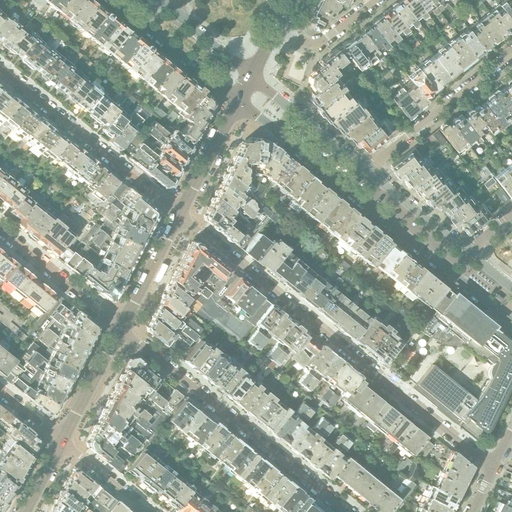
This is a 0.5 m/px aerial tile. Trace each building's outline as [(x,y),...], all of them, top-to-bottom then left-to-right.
[(56,11),(65,0),(47,0),(46,3),(56,11)] [(65,0),(56,11),(67,19),(82,0),(65,0)] [(77,28),(96,5),(95,4),(94,2),(93,1),(92,1),(90,0),(82,0),(67,19),(77,28)] [(315,0),(309,12),(310,15),(308,19),(309,21),(311,23),(310,25),(316,27),(317,26),(319,27),(322,26),(323,24),(324,25),(326,23),(327,21),(328,22),(333,18),(334,16),(332,15),(339,0),(349,5),(353,2),(348,0),(315,0)] [(429,19),(425,14),(414,0),(400,0),(399,1),(415,20),(419,17),(422,20),(424,19),(425,17),(428,20),(427,20),(431,25),(434,24),(430,19),(429,19)] [(435,14),(438,11),(431,2),(429,2),(427,0),(414,0),(425,14),(430,11),(432,13),(435,14)] [(443,0),(427,0),(429,2),(431,2),(438,11),(441,9),(441,6),(439,3),(443,0)] [(511,2),(510,0),(507,0),(500,6),(511,21),(511,2)] [(415,20),(399,1),(396,3),(394,3),(392,5),(391,7),(391,8),(406,27),(410,24),(413,27),(415,25),(418,28),(420,26),(415,20)] [(44,4),(43,6),(37,12),(40,15),(46,7),(44,4)] [(77,28),(88,37),(106,14),(104,10),(100,8),(96,5),(77,28)] [(511,21),(500,6),(490,14),(505,32),(508,29),(511,29),(511,28),(511,21)] [(411,33),(406,27),(391,8),(387,11),(385,11),(382,13),(382,15),(381,15),(396,34),(401,31),(406,38),(411,33)] [(0,39),(16,20),(18,17),(14,13),(12,16),(11,16),(8,21),(3,17),(0,20),(0,39)] [(51,24),(57,16),(54,13),(48,21),(51,24)] [(98,45),(117,22),(116,20),(113,17),(112,17),(110,17),(106,14),(88,37),(98,45)] [(490,14),(479,23),(494,43),(506,33),(505,32),(490,14)] [(402,42),(396,34),(381,15),(377,18),(376,19),(375,19),(374,20),(373,20),(373,21),(372,22),(372,23),(371,23),(389,45),(396,39),(400,43),(402,42)] [(7,50),(22,31),(24,28),(20,24),(20,23),(16,20),(0,39),(0,42),(2,44),(2,46),(7,50)] [(109,54),(128,31),(127,31),(126,28),(123,26),(121,25),(117,22),(98,45),(109,54)] [(389,45),(371,23),(367,26),(365,27),(363,29),(362,31),(361,31),(380,52),(387,47),(390,51),(392,49),(389,45)] [(493,41),(479,23),(469,31),(483,49),(484,48),(486,49),(489,47),(490,44),(493,41)] [(15,54),(18,57),(35,36),(35,35),(37,33),(40,29),(37,26),(34,30),(32,29),(30,32),(27,36),(22,31),(7,50),(12,55),(15,54)] [(109,54),(121,64),(139,41),(135,37),(134,35),(131,33),(129,32),(128,31),(109,54)] [(380,52),(361,31),(358,34),(355,34),(352,37),(351,39),(366,57),(370,62),(378,56),(380,57),(385,63),(387,62),(383,56),(380,52)] [(480,51),(483,49),(469,31),(459,38),(474,56),(475,58),(480,54),(480,51)] [(21,62),(26,66),(34,56),(44,44),(39,40),(39,39),(37,37),(39,35),(37,33),(35,35),(35,36),(18,57),(21,59),(21,62)] [(37,72),(59,45),(62,40),(59,37),(54,43),(53,43),(50,47),(49,47),(49,48),(44,44),(34,56),(26,66),(31,70),(34,70),(37,72)] [(474,56),(459,38),(448,47),(455,56),(454,56),(451,58),(458,68),(460,70),(465,66),(464,64),(467,61),(470,62),(475,58),(474,56)] [(370,62),(366,57),(351,39),(349,41),(348,41),(347,41),(346,41),(345,42),(344,42),(344,43),(343,43),(342,44),(342,45),(341,45),(341,46),(341,47),(347,56),(351,60),(359,69),(364,64),(365,66),(368,64),(372,69),(374,68),(370,62)] [(131,72),(150,49),(146,46),(145,44),(142,41),(139,41),(121,64),(131,72)] [(455,71),(458,68),(451,58),(454,56),(455,56),(448,47),(445,43),(439,48),(441,50),(434,56),(433,57),(450,78),(455,73),(455,71)] [(40,77),(45,81),(60,62),(55,58),(59,55),(58,54),(63,49),(59,45),(37,72),(40,75),(40,77)] [(312,87),(314,89),(333,74),(337,71),(334,67),(346,56),(347,56),(341,47),(340,48),(341,49),(338,51),(336,48),(330,53),(331,55),(328,57),(327,55),(321,60),(322,62),(316,68),(318,70),(313,73),(312,75),(312,83),(312,87)] [(135,89),(142,81),(161,57),(157,54),(154,51),(150,49),(131,72),(138,77),(136,80),(138,81),(133,87),(135,89)] [(142,81),(152,89),(171,66),(167,63),(166,61),(166,60),(164,59),(163,59),(162,58),(161,57),(142,81)] [(445,82),(450,78),(433,57),(425,63),(420,57),(418,58),(423,64),(418,68),(425,78),(430,74),(439,84),(442,81),(445,82)] [(56,87),(71,68),(73,66),(68,62),(65,66),(60,62),(45,81),(50,85),(53,85),(56,87)] [(103,63),(99,68),(110,77),(114,72),(103,63)] [(152,89),(163,97),(181,74),(171,66),(152,89)] [(65,95),(82,75),(77,71),(75,73),(71,70),(71,69),(71,68),(56,87),(54,89),(60,93),(62,93),(65,95)] [(413,81),(412,81),(424,97),(430,93),(430,91),(433,88),(435,90),(440,86),(439,84),(430,74),(425,78),(418,68),(409,75),(413,81)] [(163,97),(173,106),(192,83),(188,79),(185,76),(182,74),(181,74),(163,97)] [(313,103),(317,109),(342,88),(343,89),(351,82),(356,79),(354,77),(350,80),(349,80),(342,85),(333,74),(314,89),(313,91),(311,93),(310,97),(314,102),(313,103)] [(74,105),(90,85),(85,81),(86,79),(82,75),(65,95),(69,98),(69,100),(74,105)] [(511,79),(507,82),(507,85),(502,88),(511,99),(511,79)] [(82,108),(85,111),(101,91),(103,89),(93,81),(90,85),(74,105),(79,109),(82,108)] [(402,89),(418,108),(420,108),(423,106),(423,104),(424,103),(423,102),(425,100),(425,99),(424,97),(412,81),(402,89)] [(173,106),(184,114),(202,93),(204,91),(199,88),(196,85),(192,83),(173,106)] [(0,105),(8,95),(5,93),(5,90),(0,85),(0,105)] [(342,88),(317,109),(317,112),(320,116),(323,116),(328,122),(329,121),(356,99),(361,95),(359,93),(351,99),(343,89),(342,88)] [(511,99),(502,88),(498,92),(496,91),(492,94),(510,116),(511,114),(511,99)] [(413,112),(418,108),(402,89),(398,92),(399,95),(393,100),(398,107),(408,119),(408,118),(410,118),(413,116),(414,114),(413,112)] [(93,120),(109,100),(104,97),(106,95),(101,91),(85,111),(88,114),(88,116),(93,120)] [(184,115),(172,130),(189,143),(195,136),(195,132),(201,125),(200,122),(206,114),(205,113),(209,107),(208,97),(202,93),(184,115)] [(510,116),(492,94),(488,98),(487,100),(483,103),(501,126),(506,121),(505,120),(510,116)] [(0,117),(4,121),(19,101),(14,97),(12,98),(8,95),(0,105),(0,117)] [(373,106),(383,99),(377,97),(372,101),(373,106)] [(357,100),(356,99),(329,121),(333,126),(335,127),(341,133),(342,132),(366,112),(357,100)] [(113,104),(109,100),(93,120),(98,124),(101,124),(104,126),(118,108),(120,106),(115,102),(113,104)] [(11,130),(27,111),(24,108),(24,105),(19,101),(4,121),(0,125),(5,129),(6,126),(11,130)] [(501,126),(483,103),(480,106),(477,106),(472,110),(488,129),(490,132),(496,127),(497,129),(501,126)] [(127,158),(134,149),(135,148),(126,140),(129,137),(132,140),(137,133),(134,131),(136,129),(137,130),(143,123),(147,119),(147,118),(151,112),(144,106),(137,115),(131,111),(125,119),(110,139),(107,142),(127,158)] [(119,109),(118,108),(104,126),(101,129),(105,133),(105,135),(110,139),(125,119),(120,115),(122,113),(118,110),(119,109)] [(488,129),(472,110),(469,109),(467,111),(466,114),(463,117),(480,139),(486,134),(484,133),(488,129)] [(20,139),(37,119),(34,116),(34,113),(30,110),(27,111),(11,130),(11,131),(20,139)] [(355,143),(379,123),(370,111),(367,113),(366,112),(342,132),(346,137),(349,137),(354,143),(354,144),(355,143)] [(171,112),(165,120),(170,124),(177,116),(171,112)] [(476,142),(480,139),(463,117),(461,115),(458,118),(456,118),(454,119),(452,120),(451,121),(451,123),(468,144),(469,145),(474,141),(476,142)] [(25,141),(30,146),(48,125),(43,121),(40,121),(37,119),(20,139),(15,145),(19,148),(25,141)] [(191,144),(189,143),(172,130),(168,126),(164,130),(153,121),(148,127),(184,156),(191,144)] [(381,121),(379,123),(355,143),(357,146),(359,144),(364,150),(368,151),(386,137),(390,133),(381,121)] [(468,144),(451,123),(450,122),(447,125),(445,123),(439,129),(456,151),(459,155),(465,150),(463,147),(468,144)] [(30,146),(40,154),(56,134),(53,132),(53,129),(48,125),(30,146)] [(184,156),(148,127),(144,132),(156,141),(153,146),(179,167),(184,156)] [(446,142),(437,130),(432,134),(441,146),(446,142)] [(52,160),(67,140),(62,136),(60,137),(56,134),(40,154),(45,158),(47,156),(52,160)] [(173,178),(179,167),(153,146),(143,138),(135,148),(134,149),(173,178)] [(253,159),(256,139),(255,139),(251,139),(247,140),(244,142),(238,148),(235,154),(241,159),(240,165),(245,168),(243,179),(251,180),(253,166),(254,166),(254,161),(253,159)] [(258,139),(256,139),(253,159),(254,161),(254,166),(259,166),(259,168),(262,170),(263,170),(263,167),(273,147),(267,142),(262,140),(258,139)] [(58,162),(63,165),(77,148),(67,140),(52,160),(57,164),(58,162)] [(278,166),(285,157),(273,147),(263,167),(263,170),(263,172),(262,175),(260,178),(265,180),(266,179),(269,180),(278,166)] [(71,175),(86,156),(77,148),(63,165),(68,169),(66,171),(71,175)] [(398,179),(402,176),(423,160),(414,148),(391,166),(391,169),(395,175),(398,179)] [(172,181),(173,178),(134,149),(127,158),(163,188),(169,186),(172,181)] [(253,195),(256,189),(243,179),(245,168),(240,165),(241,159),(235,154),(225,173),(245,189),(246,190),(246,189),(253,195)] [(77,177),(82,181),(96,164),(86,156),(71,175),(66,181),(68,183),(71,178),(72,176),(76,179),(77,177)] [(269,180),(278,187),(296,166),(285,157),(278,166),(269,180)] [(411,187),(413,186),(434,169),(425,158),(423,160),(402,176),(404,179),(404,183),(407,187),(411,187)] [(89,191),(106,172),(96,164),(82,181),(87,185),(85,187),(89,191)] [(490,173),(484,165),(481,167),(488,175),(490,173)] [(289,200),(309,176),(296,166),(278,187),(284,192),(278,200),(285,206),(289,200)] [(421,196),(445,178),(437,167),(413,186),(416,190),(416,191),(416,193),(418,195),(419,196),(421,196)] [(511,199),(511,198),(511,179),(504,169),(494,177),(511,199)] [(106,195),(117,181),(106,172),(89,191),(83,198),(95,208),(98,205),(106,195)] [(0,201),(15,183),(11,179),(13,177),(8,173),(0,182),(0,201)] [(225,173),(219,185),(253,212),(255,209),(263,216),(267,211),(261,205),(255,208),(254,204),(246,197),(243,197),(242,194),(245,189),(225,173)] [(433,205),(434,205),(457,187),(448,175),(445,178),(421,196),(424,200),(425,200),(429,204),(433,205)] [(296,207),(302,212),(323,187),(309,176),(289,200),(296,207)] [(487,188),(495,182),(491,177),(483,184),(487,188)] [(7,206),(10,209),(26,188),(23,185),(24,184),(18,179),(15,183),(0,201),(0,203),(4,207),(7,206)] [(134,195),(117,181),(106,195),(116,204),(119,200),(126,205),(134,195)] [(253,212),(219,185),(213,197),(234,214),(255,231),(256,229),(259,232),(265,224),(260,220),(263,216),(255,209),(253,212)] [(259,200),(265,188),(258,185),(256,189),(253,195),(259,200)] [(446,213),(468,196),(459,185),(457,187),(434,205),(438,210),(439,211),(441,211),(442,211),(445,214),(446,213)] [(316,223),(336,199),(323,187),(302,212),(304,213),(316,223)] [(26,188),(10,209),(8,212),(11,215),(11,217),(16,221),(36,196),(27,189),(26,188)] [(510,200),(500,188),(495,193),(504,204),(510,200)] [(150,223),(124,210),(116,204),(106,195),(98,205),(100,206),(118,220),(144,235),(150,223)] [(153,210),(134,195),(126,205),(119,200),(116,204),(124,210),(150,223),(154,215),(153,210)] [(460,221),(479,206),(469,195),(468,196),(446,213),(449,217),(449,219),(450,221),(452,223),(454,224),(455,224),(460,221)] [(47,205),(36,196),(16,221),(15,223),(15,225),(20,230),(22,228),(25,231),(41,211),(42,211),(47,205)] [(231,218),(234,214),(213,197),(207,208),(240,236),(242,233),(244,231),(244,227),(243,227),(237,222),(232,222),(231,218)] [(327,232),(346,209),(343,206),(342,204),(336,199),(316,223),(327,232)] [(479,206),(460,221),(462,224),(462,228),(465,232),(468,232),(491,215),(482,203),(479,206)] [(34,241),(52,218),(53,218),(57,213),(47,205),(42,211),(41,211),(25,231),(29,234),(29,237),(34,241)] [(137,247),(144,235),(118,220),(100,206),(95,211),(105,219),(105,220),(101,225),(115,234),(137,247)] [(355,213),(347,207),(346,209),(327,232),(336,239),(334,241),(333,241),(330,245),(332,247),(338,241),(358,216),(355,214),(355,213)] [(240,236),(207,208),(203,215),(205,221),(240,249),(249,238),(242,233),(240,236)] [(274,224),(280,217),(273,211),(267,218),(269,219),(274,224)] [(42,245),(45,247),(68,219),(61,213),(55,220),(53,218),(52,218),(34,241),(39,245),(42,245)] [(338,241),(349,250),(368,226),(364,224),(364,221),(358,216),(338,241)] [(49,253),(62,263),(70,253),(67,250),(77,238),(69,232),(75,225),(68,219),(45,247),(49,250),(49,253)] [(125,272),(137,247),(115,234),(101,225),(85,245),(99,257),(98,258),(125,272)] [(349,250),(360,258),(379,235),(376,232),(377,231),(369,225),(368,226),(349,250)] [(253,260),(267,242),(258,234),(243,252),(253,260)] [(372,264),(373,265),(390,245),(386,242),(386,239),(379,234),(379,235),(360,258),(370,267),(372,264)] [(253,260),(262,267),(276,248),(278,250),(283,244),(275,239),(272,242),(269,240),(267,242),(253,260)] [(255,324),(270,305),(269,304),(259,296),(260,296),(193,242),(191,240),(188,242),(189,244),(186,250),(170,280),(163,292),(157,304),(196,335),(199,337),(212,321),(239,343),(255,324)] [(262,267),(268,272),(287,248),(283,244),(278,250),(276,248),(262,267)] [(384,274),(401,254),(396,250),(396,247),(392,244),(390,245),(373,265),(384,274)] [(277,280),(295,258),(286,251),(288,249),(287,248),(268,272),(277,280)] [(111,298),(125,272),(98,258),(93,269),(71,251),(70,253),(62,263),(106,299),(111,298)] [(396,283),(412,262),(407,259),(407,256),(403,253),(401,254),(384,274),(396,283)] [(4,255),(0,260),(0,280),(14,263),(15,262),(10,257),(7,258),(4,255)] [(277,280),(287,287),(304,266),(295,258),(277,280)] [(407,289),(422,271),(418,267),(418,265),(414,262),(412,262),(396,283),(406,291),(407,289)] [(13,289),(27,272),(22,267),(20,268),(16,265),(3,281),(13,289)] [(304,286),(314,274),(304,266),(287,287),(296,295),(304,286)] [(407,289),(418,298),(433,279),(422,271),(407,289)] [(13,289),(23,297),(36,281),(33,278),(32,276),(27,272),(13,289)] [(296,295),(305,302),(323,281),(314,274),(304,286),(296,295)] [(376,283),(382,276),(380,274),(374,281),(376,283)] [(315,310),(340,280),(338,278),(330,287),(323,281),(305,302),(315,310)] [(418,298),(429,307),(444,289),(433,279),(418,298)] [(325,318),(342,297),(334,291),(342,281),(340,280),(315,310),(325,318)] [(33,305),(47,287),(42,283),(40,283),(36,281),(23,297),(33,305)] [(47,287),(33,305),(43,313),(47,307),(56,296),(52,294),(52,291),(47,287)] [(491,355),(506,336),(492,325),(491,326),(490,326),(482,320),(449,293),(448,295),(443,291),(445,289),(444,289),(429,307),(435,312),(431,318),(424,313),(421,317),(415,325),(421,330),(420,332),(421,333),(426,336),(432,339),(435,340),(434,343),(438,344),(442,345),(449,346),(452,346),(455,347),(459,347),(462,343),(484,361),(485,360),(484,360),(491,355)] [(66,321),(75,310),(57,295),(56,296),(47,307),(66,321)] [(325,318),(333,325),(351,304),(342,297),(325,318)] [(343,333),(360,312),(355,307),(357,304),(353,301),(351,304),(333,325),(343,333)] [(157,304),(151,316),(174,335),(182,341),(187,346),(192,340),(197,344),(200,341),(199,340),(200,340),(197,337),(196,338),(195,337),(196,335),(157,304)] [(261,328),(265,331),(280,312),(270,305),(255,324),(258,327),(247,342),(252,346),(263,334),(259,331),(261,328)] [(92,335),(66,321),(47,307),(43,313),(39,317),(60,333),(86,346),(92,335)] [(3,314),(2,315),(6,318),(11,312),(5,308),(1,312),(3,314)] [(66,321),(92,335),(94,330),(93,325),(85,319),(75,310),(66,321)] [(11,320),(13,322),(16,317),(11,312),(6,318),(10,322),(11,320)] [(273,339),(289,320),(280,312),(265,331),(268,333),(265,336),(263,334),(252,346),(258,350),(269,336),(273,339)] [(343,333),(352,340),(369,319),(360,312),(343,333)] [(394,320),(390,325),(392,326),(396,321),(401,325),(403,322),(404,324),(402,327),(408,332),(414,326),(400,314),(395,320),(394,320)] [(147,332),(165,347),(174,335),(151,316),(146,327),(147,332)] [(16,317),(13,322),(19,327),(23,322),(20,320),(16,317)] [(80,358),(86,346),(60,333),(39,317),(31,327),(54,345),(80,358)] [(8,328),(11,323),(9,322),(10,322),(6,318),(2,323),(8,328)] [(360,345),(368,351),(388,327),(384,324),(381,327),(375,322),(375,323),(370,319),(369,319),(352,340),(352,341),(357,345),(358,345),(360,345)] [(280,343),(283,346),(298,328),(289,320),(273,339),(277,343),(266,357),(271,361),(267,366),(281,349),(278,347),(280,343)] [(18,329),(11,323),(8,328),(14,333),(18,329)] [(74,369),(80,358),(54,345),(31,327),(26,334),(34,341),(35,339),(51,352),(49,355),(50,356),(74,369)] [(388,327),(368,351),(377,358),(377,359),(377,361),(383,365),(393,352),(399,344),(400,343),(395,339),(396,338),(390,334),(392,331),(388,327)] [(288,352),(291,355),(304,339),(307,335),(298,328),(283,346),(287,348),(284,352),(281,349),(267,366),(271,370),(275,365),(276,366),(288,352)] [(28,338),(21,333),(17,337),(24,343),(28,338)] [(312,355),(320,345),(307,335),(304,339),(291,355),(292,355),(289,358),(301,368),(308,359),(301,350),(303,348),(312,355)] [(506,336),(491,355),(496,359),(495,362),(492,364),(490,365),(488,368),(487,371),(487,373),(488,376),(489,378),(487,381),(483,389),(477,397),(475,399),(469,394),(468,395),(432,365),(412,389),(457,426),(457,425),(460,421),(464,424),(468,420),(486,435),(511,382),(511,341),(506,336)] [(183,361),(192,350),(187,346),(182,341),(177,347),(181,350),(176,356),(183,362),(184,361),(183,361)] [(208,362),(216,351),(206,343),(205,345),(200,341),(197,344),(192,350),(183,361),(184,361),(185,363),(187,365),(189,366),(193,369),(202,358),(208,362)] [(68,381),(74,369),(50,356),(49,355),(48,356),(32,343),(24,353),(28,356),(44,368),(68,381)] [(314,371),(329,353),(320,345),(312,355),(308,359),(301,368),(302,368),(304,365),(309,369),(298,383),(301,386),(297,391),(298,391),(301,387),(304,385),(312,374),(311,374),(314,371)] [(6,350),(0,357),(0,376),(1,376),(2,376),(15,360),(16,358),(6,350)] [(205,380),(208,381),(224,361),(219,357),(221,355),(216,351),(208,362),(202,358),(192,370),(198,374),(198,373),(202,376),(203,378),(205,380)] [(245,362),(251,354),(249,352),(246,355),(245,354),(241,359),(245,362)] [(311,374),(312,374),(304,385),(301,387),(298,391),(299,392),(303,387),(308,391),(319,378),(323,381),(340,361),(329,353),(314,371),(311,374)] [(62,393),(68,381),(44,368),(28,356),(23,362),(24,363),(21,367),(24,369),(37,380),(62,393)] [(124,369),(150,390),(159,379),(134,358),(129,360),(124,369)] [(223,394),(223,393),(232,382),(228,378),(237,368),(231,363),(230,365),(224,361),(208,381),(209,381),(210,384),(212,385),(214,386),(218,389),(217,390),(223,394)] [(322,403),(350,369),(340,361),(323,381),(328,385),(317,399),(322,403)] [(233,401),(251,380),(254,376),(248,372),(246,375),(237,368),(228,378),(232,382),(223,393),(227,396),(228,399),(230,400),(233,401)] [(56,404),(62,393),(37,380),(24,369),(21,373),(16,379),(31,391),(56,404)] [(124,369),(118,381),(141,400),(150,407),(151,407),(152,407),(156,411),(155,412),(158,415),(149,425),(155,430),(182,397),(174,390),(168,397),(165,401),(160,397),(150,390),(124,369)] [(341,399),(342,399),(358,380),(360,378),(350,369),(322,403),(328,407),(339,394),(342,397),(341,399)] [(51,413),(56,404),(31,391),(16,379),(14,378),(9,384),(46,414),(51,413)] [(232,402),(242,410),(260,387),(251,380),(233,401),(232,402)] [(353,413),(369,393),(360,385),(362,383),(358,380),(342,399),(349,405),(346,408),(353,413)] [(132,411),(134,413),(144,421),(149,425),(158,415),(155,412),(150,408),(150,407),(141,400),(118,381),(111,394),(132,411)] [(242,410),(251,417),(269,395),(260,387),(242,410)] [(164,393),(160,397),(165,401),(168,397),(164,393)] [(362,415),(369,421),(383,404),(369,393),(353,413),(359,418),(362,415)] [(146,441),(155,430),(149,425),(144,421),(134,413),(132,411),(111,394),(104,406),(146,441)] [(261,425),(279,403),(269,395),(251,417),(261,425)] [(177,428),(192,409),(189,406),(189,403),(185,399),(167,420),(177,428)] [(279,440),(307,406),(303,402),(291,416),(287,413),(289,411),(270,433),(279,440)] [(261,425),(270,433),(289,411),(279,403),(261,425)] [(383,432),(397,415),(383,404),(369,421),(383,432)] [(137,452),(146,441),(104,406),(98,419),(135,450),(137,452)] [(279,440),(288,447),(305,427),(302,424),(313,411),(307,406),(279,440)] [(0,422),(7,429),(3,434),(29,455),(34,447),(35,441),(35,436),(24,427),(11,417),(0,407),(0,422)] [(186,436),(203,415),(199,411),(196,412),(192,409),(177,428),(186,436)] [(186,436),(196,444),(212,425),(209,422),(209,419),(203,415),(186,436)] [(383,432),(396,443),(410,426),(397,415),(383,432)] [(135,450),(98,419),(91,432),(113,449),(126,460),(130,455),(130,456),(135,450)] [(298,455),(314,435),(312,432),(314,430),(317,432),(325,422),(320,419),(310,431),(305,427),(288,447),(298,455)] [(298,455),(308,463),(325,443),(321,440),(331,428),(325,422),(317,432),(319,434),(317,437),(314,435),(298,455)] [(201,450),(205,454),(215,442),(219,445),(228,435),(214,423),(212,425),(196,444),(202,449),(201,450)] [(410,426),(396,443),(410,454),(423,439),(424,437),(410,426)] [(29,455),(3,434),(0,431),(0,451),(22,469),(29,455)] [(109,454),(113,449),(91,432),(86,442),(87,447),(119,473),(124,467),(121,464),(121,463),(118,461),(118,460),(112,454),(111,455),(109,454)] [(334,451),(337,448),(344,438),(339,434),(329,447),(325,443),(308,463),(318,472),(334,451)] [(223,465),(240,444),(228,435),(219,445),(215,442),(205,454),(214,461),(215,460),(223,465)] [(329,479),(332,475),(346,457),(345,457),(344,458),(340,455),(350,443),(344,438),(337,448),(334,451),(318,472),(328,479),(328,480),(329,479)] [(423,457),(432,447),(426,442),(418,453),(423,457)] [(156,454),(162,446),(159,443),(152,452),(156,454)] [(246,466),(254,456),(240,444),(223,465),(227,469),(226,470),(232,475),(242,463),(246,466)] [(137,478),(153,457),(143,449),(126,471),(131,476),(134,475),(137,478)] [(15,484),(22,469),(0,451),(0,471),(1,472),(15,484)] [(441,472),(463,483),(464,480),(466,475),(467,474),(468,474),(470,469),(470,468),(470,467),(450,451),(449,454),(452,455),(444,471),(442,470),(441,472)] [(243,482),(249,486),(266,465),(254,456),(246,466),(242,463),(232,475),(242,483),(243,482)] [(140,483),(145,487),(163,465),(153,457),(137,478),(140,480),(140,483)] [(332,475),(345,485),(359,468),(346,457),(332,475)] [(198,472),(205,464),(204,464),(207,460),(204,458),(196,467),(198,469),(196,471),(198,472)] [(400,464),(404,467),(406,464),(409,461),(406,459),(403,462),(402,461),(400,464)] [(156,494),(173,473),(163,465),(145,487),(151,491),(153,491),(156,494)] [(272,487),(280,477),(266,465),(249,486),(254,490),(253,492),(258,496),(267,484),(272,487)] [(345,485),(357,496),(372,478),(359,468),(345,485)] [(106,510),(114,500),(76,470),(71,471),(67,478),(89,495),(106,510)] [(14,484),(15,484),(1,472),(0,473),(0,484),(9,492),(14,484)] [(431,486),(430,487),(455,499),(456,498),(455,498),(456,497),(459,491),(462,485),(463,483),(441,472),(440,473),(442,475),(436,487),(434,486),(433,487),(431,486)] [(162,498),(166,501),(182,481),(173,473),(156,494),(157,496),(160,499),(162,498)] [(268,502),(275,508),(292,486),(280,477),(272,487),(267,484),(258,496),(267,503),(268,502)] [(85,500),(89,495),(67,478),(61,489),(89,511),(96,511),(99,509),(91,502),(87,501),(85,500)] [(357,496),(370,506),(384,488),(372,478),(357,496)] [(182,481),(166,501),(166,502),(166,504),(169,507),(172,506),(175,509),(191,490),(192,489),(182,481)] [(8,492),(9,492),(0,484),(0,499),(3,502),(8,496),(8,492)] [(221,493),(225,488),(221,484),(217,489),(221,493)] [(425,498),(451,511),(454,505),(453,503),(453,502),(455,499),(430,487),(429,486),(425,484),(422,489),(426,491),(428,492),(425,498)] [(391,511),(398,504),(399,505),(401,502),(403,500),(398,496),(399,495),(387,485),(384,488),(370,506),(372,508),(377,511),(391,511)] [(299,510),(308,499),(292,486),(275,508),(280,511),(279,511),(287,511),(293,505),(299,510)] [(89,511),(61,489),(56,500),(69,511),(89,511)] [(188,511),(200,498),(191,490),(175,509),(174,511),(175,511),(188,511)] [(203,511),(209,505),(200,498),(188,511),(203,511)] [(450,511),(451,511),(425,498),(423,503),(421,502),(417,508),(420,509),(426,511),(450,511)] [(494,511),(511,511),(511,498),(510,503),(506,501),(504,506),(497,503),(493,511),(494,511)] [(317,511),(319,510),(311,503),(310,504),(307,501),(308,500),(308,499),(299,510),(293,505),(287,511),(317,511)] [(69,511),(56,500),(49,511),(69,511)] [(121,511),(124,508),(114,500),(106,510),(104,511),(121,511)]
